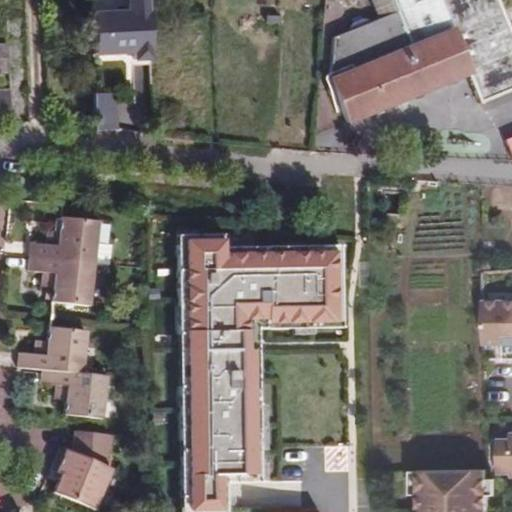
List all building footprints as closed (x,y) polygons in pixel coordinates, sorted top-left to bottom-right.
[(125,0),(126,18),(88,20),(89,60),(130,59),(130,67),(148,66),(145,0),(125,0)] [(511,88),(511,31),(500,0),(392,0),(396,12),(381,16),(363,22),(362,17),(349,20),(350,25),(328,33),(325,82),(333,102),(340,101),(345,113),(471,71),(481,99),(511,88)] [(374,0),(381,16),(396,12),(392,0),(374,0)] [(8,38),(0,38),(0,66),(9,66),(8,38)] [(89,72),(90,120),(111,122),(110,72),(89,72)] [(0,106),(11,106),(10,82),(0,82),(0,106)] [(41,286),(51,288),(51,296),(51,301),(87,305),(90,265),(105,267),(105,255),(111,255),(112,247),(107,241),(101,240),(100,246),(93,244),(95,221),(89,220),(78,219),(58,218),(57,231),(47,230),(46,246),(30,244),(29,258),(28,271),(40,273),(40,286),(41,286)] [(175,244),(177,511),(223,511),(224,483),(257,483),(256,363),(240,363),(240,322),(337,321),(336,246),(249,247),(249,252),(222,252),(222,234),(183,235),(183,244),(175,244)] [(51,288),(41,286),(41,295),(51,296),(51,288)] [(511,300),(483,301),(483,345),(506,345),(506,360),(511,360),(511,300)] [(45,342),(34,341),(33,353),(18,352),(17,367),(42,370),(41,382),(55,384),(54,396),(65,398),(64,413),(100,416),(104,376),(79,374),(83,333),(47,329),(45,342)] [(102,449),(108,433),(71,428),(67,448),(58,447),(49,469),(60,474),(52,493),(92,509),(107,465),(90,458),(94,446),(102,449)] [(511,438),(499,438),(499,472),(511,472),(511,476),(511,436),(511,437),(511,438)] [(487,511),(487,469),(418,471),(418,511),(487,511)]
